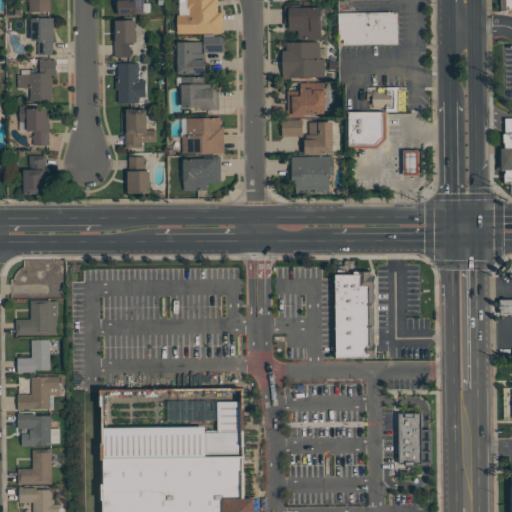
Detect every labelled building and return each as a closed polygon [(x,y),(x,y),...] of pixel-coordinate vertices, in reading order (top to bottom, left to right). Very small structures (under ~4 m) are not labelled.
[(50,0),(50,13),(29,13),(29,0),(50,0)] [(143,0),(144,16),(116,17),(115,0),(143,0)] [(223,33),(177,34),(177,0),(217,0),(218,12),(223,12),(223,33)] [(502,0),(511,0),(511,16),(503,16),(502,0)] [(284,6),(321,6),(321,39),(297,39),(297,31),(288,31),(288,25),(284,25),(284,6)] [(400,16),(400,46),(339,47),(339,17),(400,16)] [(30,19),(53,19),(54,56),(37,56),(37,42),(31,42),(30,19)] [(114,58),(114,22),(135,22),(135,44),(130,45),(130,58),(114,58)] [(202,43),(202,37),(222,36),(222,75),(176,75),(176,43),(202,43)] [(280,42),(324,41),(324,77),(281,78),(280,42)] [(56,60),(56,76),(52,76),(52,102),(29,102),(29,89),(17,89),(16,60),(56,60)] [(117,64),(138,64),(139,79),(145,79),(145,97),(138,97),(138,104),(117,104),(117,64)] [(181,77),(218,77),(218,111),(181,111),(181,77)] [(285,118),(285,84),(324,83),(325,117),(285,118)] [(366,90),(390,90),(390,106),(366,106),(366,90)] [(19,106),(48,105),(48,146),(33,146),(33,132),(19,132),(19,106)] [(124,110),(146,110),(146,130),(156,130),(156,142),(141,142),(141,148),(124,148),(124,110)] [(347,114),(384,114),(385,150),(347,151),(347,114)] [(181,154),(181,118),(223,118),(223,154),(181,154)] [(281,137),(281,120),(302,120),(302,137),(281,137)] [(304,155),(304,140),(308,140),(308,122),(332,122),(332,155),(304,155)] [(501,170),(511,170),(511,133),(511,147),(502,147),(501,170)] [(403,151),(418,151),(418,176),(403,176),(403,151)] [(23,155),(45,155),(45,193),(23,193),(23,155)] [(182,157),(220,156),(220,183),(196,183),(196,191),(183,191),(182,157)] [(291,157),(333,156),(334,193),(291,193),(291,157)] [(126,195),(126,157),(144,157),(144,171),(150,171),(150,194),(126,195)] [(339,275),(380,274),(381,358),(341,359),(339,275)] [(511,314),(511,299),(499,300),(500,315),(511,314)] [(30,300),(56,300),(56,334),(16,334),(16,319),(30,319),(30,300)] [(31,339),(49,339),(50,369),(35,369),(35,372),(18,372),(18,357),(31,357),(31,339)] [(31,376),(59,376),(59,395),(49,395),(49,408),(18,409),(17,394),(31,394),(31,376)] [(17,413),(35,413),(35,415),(50,415),(50,428),(59,428),(59,444),(21,445),(21,433),(29,433),(29,428),(17,428),(17,413)] [(396,414),(426,414),(427,467),(397,467),(396,414)] [(103,511),(102,429),(255,427),(256,511),(103,511)] [(32,449),(51,448),(51,482),(18,482),(18,468),(32,468),(32,449)] [(19,487),(36,487),(36,489),(52,489),(52,504),(59,504),(59,511),(33,511),(33,502),(19,502),(19,487)]
